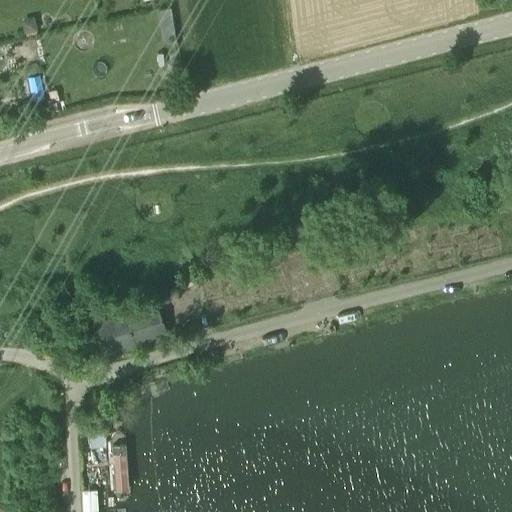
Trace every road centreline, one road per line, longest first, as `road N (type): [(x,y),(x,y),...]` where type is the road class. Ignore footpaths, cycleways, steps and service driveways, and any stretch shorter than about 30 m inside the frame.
road 1 (tertiary): [(0,154),(511,24)]
road 2 (residential): [(75,511),(67,379)]
